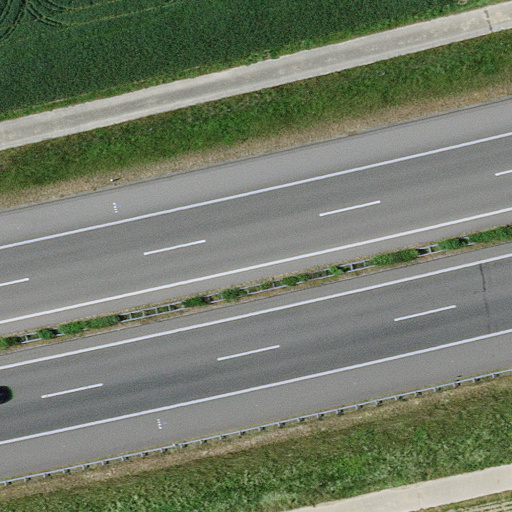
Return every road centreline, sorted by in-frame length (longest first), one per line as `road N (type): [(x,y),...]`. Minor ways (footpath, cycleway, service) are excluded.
road 1 (track): [(0,136),(511,12)]
road 2 (motorway): [(511,170),(0,284)]
road 3 (motorway): [(0,405),(511,292)]
road 4 (track): [(511,476),(342,511)]
